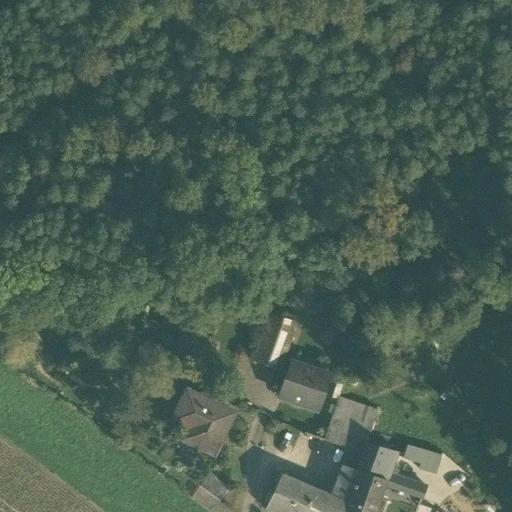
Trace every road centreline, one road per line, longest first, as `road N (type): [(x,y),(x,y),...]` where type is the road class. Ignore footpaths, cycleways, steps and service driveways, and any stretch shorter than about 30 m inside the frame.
road 1 (track): [(0,294),(287,305),(480,251),(511,308)]
road 2 (residential): [(253,511),(280,431),(273,384)]
